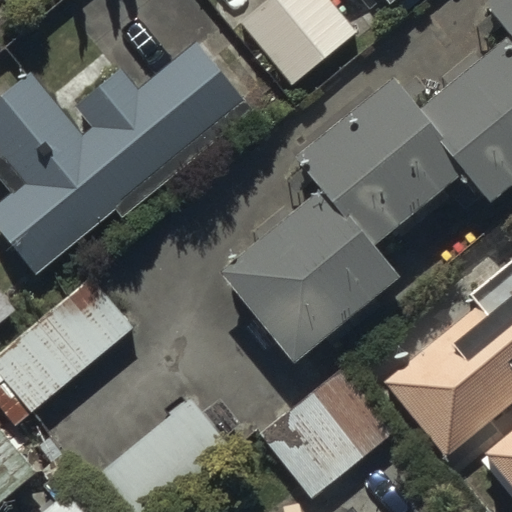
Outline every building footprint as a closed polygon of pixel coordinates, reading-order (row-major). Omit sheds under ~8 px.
[(358,44),(322,0),(274,0),(237,30),(292,98),(358,44)] [(373,0),(391,21),(415,0),(342,0),(346,4),(350,0),(373,0)] [(443,88),(455,102),(416,136),(387,102),(292,184),(317,213),(294,232),(280,216),(250,242),(264,258),(218,298),(293,386),(394,299),(369,271),(459,194),(491,231),(511,213),(511,6),(483,32),(506,58),(484,77),(472,63),(443,88)] [(124,233),(251,121),(190,51),(137,98),(121,78),(74,119),(93,142),(84,150),(30,88),(0,113),(0,186),(13,202),(0,212),(0,243),(37,286),(112,220),(124,233)] [(476,314),(385,388),(445,462),(511,406),(511,269),(469,305),(476,314)] [(0,421),(15,439),(132,339),(90,290),(0,366),(0,421)] [(0,335),(16,322),(0,303),(0,335)] [(108,511),(164,511),(235,458),(198,409),(91,490),(108,511)] [(511,430),(484,453),(511,487),(511,430)] [(0,441),(0,511),(9,511),(39,489),(0,441)]
